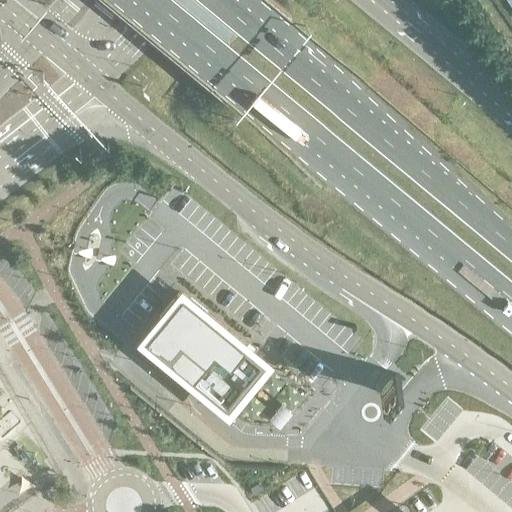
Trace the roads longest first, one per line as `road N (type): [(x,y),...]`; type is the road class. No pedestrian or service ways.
road 1 (tertiary): [(97,84),(252,213),(511,392)]
road 2 (primary): [(146,0),(511,301)]
road 3 (primary): [(511,247),(213,0)]
road 4 (residential): [(120,476),(0,288)]
road 5 (residential): [(0,325),(102,487)]
road 6 (tertiary): [(511,113),(371,0)]
road 7 (tertiary): [(0,162),(97,84)]
